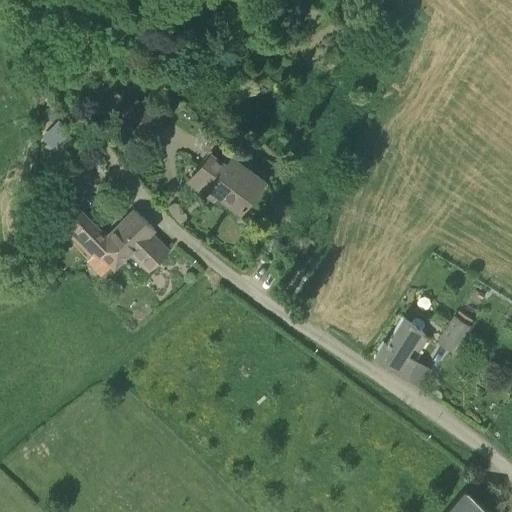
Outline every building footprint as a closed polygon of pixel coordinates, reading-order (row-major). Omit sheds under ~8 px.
[(147,142),(165,119),(124,88),(107,112),(147,142)] [(59,116),(42,130),(52,142),(69,127),(59,116)] [(67,169),(85,150),(69,133),(50,151),(67,169)] [(225,161),(211,150),(188,180),(204,193),(210,185),(242,209),(265,179),(231,154),(225,161)] [(108,236),(63,191),(42,211),(57,226),(59,225),(95,262),(101,257),(111,268),(130,249),(150,269),(169,249),(149,230),(153,227),(135,210),(108,236)] [(465,324),(470,317),(459,311),(455,318),(454,317),(439,340),(452,349),(467,326),(465,324)] [(413,359),(428,336),(421,331),(423,328),(403,315),(386,342),(382,340),(373,354),(396,369),(406,354),(413,359)] [(492,511),(464,488),(462,488),(440,511),(492,511)]
